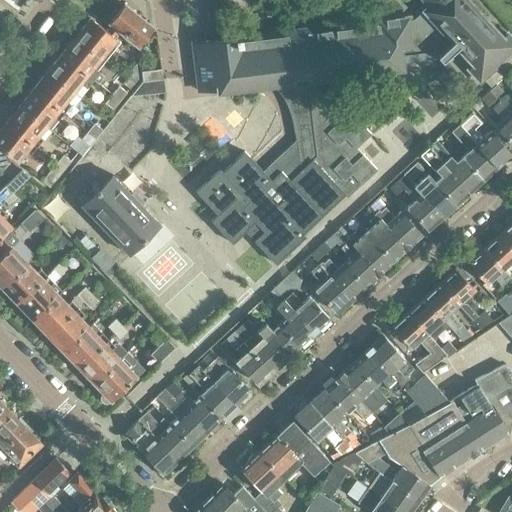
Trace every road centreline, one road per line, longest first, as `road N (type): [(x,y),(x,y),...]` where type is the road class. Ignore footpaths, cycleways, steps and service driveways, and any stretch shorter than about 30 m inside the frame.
road 1 (residential): [(162,511),(511,191)]
road 2 (residential): [(148,511),(0,349)]
